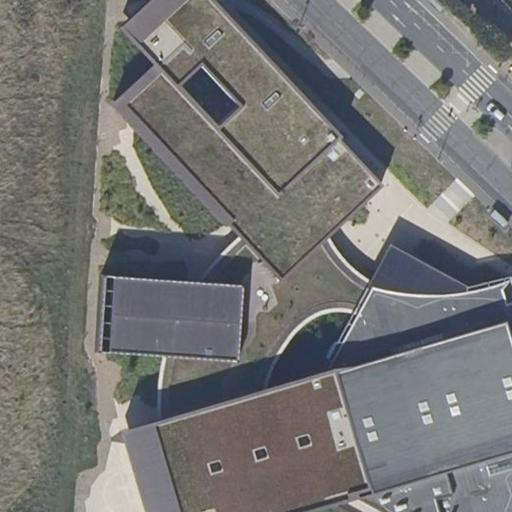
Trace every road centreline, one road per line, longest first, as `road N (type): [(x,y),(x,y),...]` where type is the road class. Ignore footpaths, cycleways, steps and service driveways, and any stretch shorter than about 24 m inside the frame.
road 1 (primary): [(310,0),(511,194)]
road 2 (primary): [(511,115),(392,0)]
